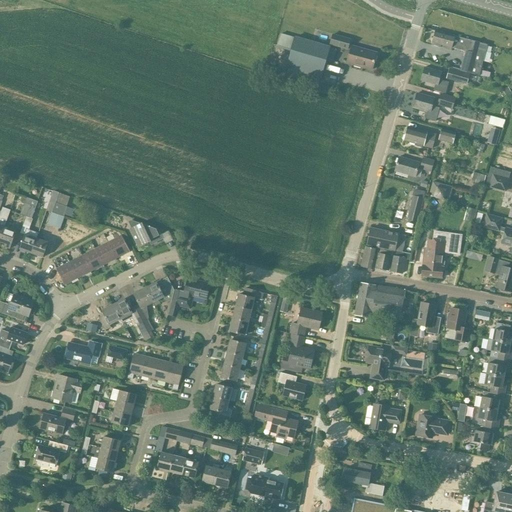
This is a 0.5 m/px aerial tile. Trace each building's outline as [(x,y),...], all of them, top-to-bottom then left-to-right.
[(469,24),(473,10),(444,2),(440,15),(469,24)] [(435,31),(431,45),(440,47),(441,45),(446,46),(452,48),(466,51),(462,66),(461,71),(479,76),(487,45),(483,44),(435,31)] [(281,34),(277,47),(290,51),(294,37),(281,34)] [(331,44),(351,50),(347,63),(372,70),(377,53),(352,46),(348,45),(350,40),(334,35),(331,44)] [(286,68),(321,78),(330,47),(295,37),(286,68)] [(448,83),(439,80),(441,72),(425,67),(421,81),(435,85),(434,90),(445,94),(448,83)] [(470,74),(449,68),(446,79),(467,85),(470,74)] [(435,122),(439,108),(432,106),(434,99),(417,94),(413,107),(428,112),(425,119),(435,122)] [(456,98),(440,94),(437,105),(453,110),(456,98)] [(488,124),(502,128),(504,120),(490,117),(488,124)] [(422,148),(422,146),(424,146),(432,149),(436,135),(407,127),(404,141),(417,144),(417,146),(422,148)] [(455,133),(441,129),(438,140),(452,144),(455,133)] [(415,177),(419,162),(399,157),(395,171),(415,177)] [(434,161),(423,157),(419,170),(431,173),(434,161)] [(474,172),(471,180),(476,181),(475,184),(483,187),(486,175),(474,172)] [(508,179),(493,175),(490,187),(505,191),(508,179)] [(452,187),(433,181),(429,196),(433,197),(433,198),(444,201),(444,200),(448,201),(452,187)] [(417,222),(423,198),(413,196),(407,219),(417,222)] [(26,197),(20,215),(26,217),(30,205),(36,207),(38,202),(26,197)] [(67,207),(55,203),(54,208),(52,212),(52,213),(64,217),(67,207)] [(36,207),(30,205),(26,217),(32,219),(36,207)] [(3,207),(0,214),(0,239),(4,227),(5,227),(11,210),(3,207)] [(474,219),(476,210),(469,208),(467,217),(474,219)] [(47,225),(60,229),(64,217),(52,213),(51,212),(47,225)] [(477,212),(474,223),(480,224),(483,214),(477,212)] [(500,227),(502,219),(486,215),(483,227),(499,231),(504,232),(501,244),(511,246),(509,252),(511,253),(511,230),(506,228),(506,229),(500,227)] [(163,239),(159,231),(143,225),(142,223),(140,224),(131,221),(129,222),(132,228),(130,229),(138,247),(150,242),(152,245),(157,242),(156,242),(163,239)] [(10,249),(11,246),(16,231),(4,227),(0,239),(0,241),(5,244),(4,247),(10,249)] [(367,244),(394,250),(394,252),(402,253),(402,252),(406,236),(371,228),(367,244)] [(38,234),(26,229),(20,249),(31,253),(37,238),(38,234)] [(424,249),(422,276),(441,278),(445,253),(459,255),(462,235),(434,232),(433,241),(428,240),(427,249),(424,249)] [(108,242),(116,258),(129,252),(121,235),(108,242)] [(37,238),(31,253),(43,257),(48,242),(37,238)] [(116,258),(108,242),(95,249),(104,265),(116,258)] [(373,268),(377,248),(366,247),(361,266),(373,268)] [(104,265),(95,249),(82,255),(91,272),(104,265)] [(392,256),(393,251),(384,249),(383,254),(379,253),(376,268),(388,270),(391,256),(392,256)] [(402,273),(405,259),(409,260),(411,254),(402,252),(402,253),(394,252),(393,257),(391,271),(402,273)] [(91,272),(82,255),(70,262),(78,278),(91,272)] [(489,257),(485,271),(494,273),(501,275),(497,288),(501,289),(500,291),(507,292),(507,291),(511,292),(511,287),(511,269),(508,268),(510,263),(489,257)] [(78,278),(70,262),(56,269),(65,285),(78,278)] [(168,278),(145,289),(152,303),(153,302),(155,306),(160,304),(158,300),(164,297),(165,300),(172,302),(174,291),(170,282),(168,278)] [(175,290),(169,315),(177,317),(179,306),(187,308),(188,303),(191,304),(193,296),(206,300),(210,284),(188,278),(184,292),(175,290)] [(394,317),(401,290),(361,283),(355,315),(370,318),(370,314),(394,317)] [(239,294),(236,307),(251,310),(254,298),(258,299),(260,292),(245,288),(243,295),(239,294)] [(134,307),(142,321),(147,319),(148,318),(147,306),(152,303),(145,289),(134,295),(139,304),(134,307)] [(0,301),(0,312),(15,318),(17,312),(29,316),(34,302),(14,295),(11,303),(9,302),(8,304),(0,301)] [(284,298),(282,310),(287,311),(290,299),(284,298)] [(132,318),(135,324),(136,324),(142,321),(134,307),(129,309),(125,299),(113,305),(120,319),(122,323),(132,318)] [(413,317),(410,334),(418,335),(420,325),(427,327),(426,332),(438,335),(440,321),(434,320),(436,305),(432,305),(431,303),(427,302),(425,303),(421,302),(418,318),(413,317)] [(120,319),(113,305),(102,311),(104,316),(99,319),(105,330),(110,327),(109,325),(120,319)] [(251,310),(236,307),(233,319),(248,322),(251,310)] [(318,330),(322,313),(301,308),(297,324),(292,323),(289,334),(291,334),(304,337),(306,327),(318,330)] [(467,311),(452,308),(448,328),(457,330),(455,340),(468,342),(470,329),(463,328),(467,311)] [(142,321),(148,333),(151,331),(153,330),(147,319),(142,321)] [(248,322),(233,319),(230,331),(245,335),(248,322)] [(142,335),(148,333),(142,321),(136,324),(142,335)] [(511,325),(496,323),(495,329),(491,328),(489,339),(493,340),(510,344),(511,337),(511,336),(511,325)] [(12,328),(10,333),(1,330),(0,333),(0,346),(9,350),(12,341),(23,345),(27,333),(12,328)] [(393,341),(394,333),(384,331),(382,340),(393,341)] [(280,368),(297,372),(301,373),(302,367),(310,368),(314,351),(301,348),(304,337),(291,334),(287,348),(292,349),(290,357),(283,355),(280,368)] [(498,352),(497,359),(510,361),(511,352),(511,351),(511,352),(509,349),(510,344),(493,340),(489,339),(488,339),(486,350),(498,352)] [(230,340),(227,352),(242,356),(246,343),(244,343),(237,341),(230,340)] [(98,357),(102,344),(89,341),(88,347),(68,342),(64,358),(90,365),(92,355),(98,357)] [(389,365),(391,351),(392,346),(383,344),(381,350),(369,347),(366,362),(373,363),(370,378),(384,380),(386,365),(389,365)] [(0,369),(8,372),(13,359),(2,354),(4,348),(0,346),(0,369)] [(125,360),(127,350),(110,346),(107,356),(125,360)] [(410,350),(409,356),(425,358),(426,353),(410,350)] [(242,356),(227,352),(224,365),(239,368),(242,356)] [(142,376),(147,357),(134,354),(128,378),(132,379),(134,373),(142,376)] [(147,357),(142,376),(149,377),(148,383),(152,384),(159,360),(147,357)] [(488,363),(486,374),(504,377),(505,371),(507,369),(509,370),(510,361),(497,359),(489,357),(488,363)] [(159,360),(152,384),(157,385),(158,380),(166,382),(171,363),(159,360)] [(171,363),(166,382),(174,384),(173,389),(177,390),(183,366),(171,363)] [(239,368),(224,365),(221,377),(236,381),(239,368)] [(443,370),(442,377),(457,379),(458,375),(458,372),(443,370)] [(302,401),(306,386),(295,383),(297,377),(280,373),(278,383),(286,385),(283,396),(302,401)] [(480,373),(479,383),(484,384),(484,385),(492,386),(490,392),(504,395),(506,386),(504,385),(503,383),(504,377),(486,374),(480,373)] [(80,392),(83,382),(76,381),(76,379),(58,375),(52,398),(71,403),(74,391),(80,392)] [(216,384),(213,397),(228,400),(234,402),(237,390),(231,389),(231,388),(216,384)] [(112,388),(109,399),(116,401),(133,405),(135,394),(112,388)] [(254,390),(250,389),(245,405),(250,406),(254,390)] [(480,408),(497,411),(498,405),(501,403),(502,404),(504,395),(490,392),(489,398),(482,397),(480,408)] [(228,400),(213,397),(210,409),(215,411),(213,417),(229,421),(232,409),(227,407),(228,400)] [(113,412),(130,416),(133,405),(116,401),(113,412)] [(389,407),(374,404),(370,428),(385,430),(386,422),(399,424),(401,411),(389,409),(389,407)] [(236,423),(234,428),(246,431),(247,425),(246,425),(250,406),(245,405),(242,417),(241,424),(236,423)] [(287,413),(271,409),(258,405),(255,417),(273,421),(271,432),(277,433),(276,437),(285,440),(286,436),(293,437),(297,422),(285,419),(287,413)] [(471,424),(484,426),(497,429),(499,420),(498,419),(496,417),(497,411),(480,408),(474,407),(471,424)] [(75,411),(63,408),(61,417),(61,418),(66,419),(73,421),(75,411)] [(130,416),(113,412),(110,422),(127,427),(130,416)] [(61,418),(61,417),(43,413),(39,429),(62,435),(66,419),(61,418)] [(447,435),(449,422),(434,419),(434,417),(420,415),(417,436),(431,438),(432,432),(447,435)] [(248,426),(246,434),(254,435),(255,433),(253,432),(254,427),(248,426)] [(497,429),(484,426),(483,432),(475,431),(474,436),(471,435),(469,445),(478,447),(478,450),(488,452),(489,445),(491,445),(492,439),(494,437),(496,437),(497,429)] [(177,441),(180,431),(167,428),(165,438),(177,441)] [(180,431),(177,441),(189,444),(192,434),(180,431)] [(205,437),(192,434),(189,444),(202,448),(205,437)] [(101,447),(117,452),(120,441),(104,437),(101,447)] [(212,439),(210,449),(222,453),(225,442),(212,439)] [(39,445),(35,459),(38,460),(37,464),(38,466),(46,468),(48,467),(49,463),(56,464),(59,452),(66,454),(68,446),(53,442),(52,448),(48,447),(39,445)] [(225,442),(222,453),(236,456),(238,445),(225,442)] [(96,446),(93,457),(98,458),(112,461),(115,462),(117,452),(101,447),(101,448),(96,446)] [(264,452),(245,448),(242,461),(261,465),(264,452)] [(169,472),(173,455),(161,452),(157,468),(169,472)] [(173,455),(169,472),(182,475),(186,459),(173,455)] [(91,456),(89,466),(95,468),(95,469),(112,473),(115,462),(112,461),(98,458),(93,457),(91,456)] [(203,463),(199,462),(186,459),(182,475),(195,478),(196,472),(200,473),(203,463)] [(342,480),(362,484),(362,487),(366,488),(365,492),(379,495),(382,496),(383,487),(368,484),(370,474),(372,465),(367,464),(359,462),(357,471),(344,468),(342,480)] [(213,464),(212,468),(206,466),(202,482),(214,485),(218,469),(219,466),(213,464)] [(218,469),(214,485),(227,488),(231,472),(232,469),(226,467),(225,471),(218,469)] [(280,500),(284,484),(268,480),(269,478),(255,475),(250,493),(280,500)] [(504,511),(509,492),(501,491),(501,493),(497,492),(495,500),(491,503),(487,503),(485,511),(504,511)] [(414,511),(410,511),(409,511),(395,511),(396,508),(355,500),(353,511),(356,511),(414,511)] [(75,511),(77,506),(62,503),(60,511),(49,511),(41,510),(40,511),(75,511)]
